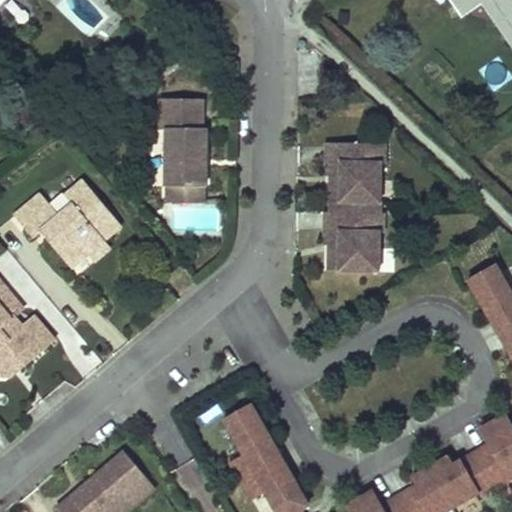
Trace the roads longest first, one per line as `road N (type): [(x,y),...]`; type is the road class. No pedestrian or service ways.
road 1 (residential): [(276,383),(334,484),(496,385),(441,291)]
road 2 (residential): [(224,287),(273,241),(265,0)]
road 3 (residential): [(0,478),(224,287)]
road 4 (residential): [(441,291),(276,383)]
road 5 (unknown): [(109,385),(34,283)]
